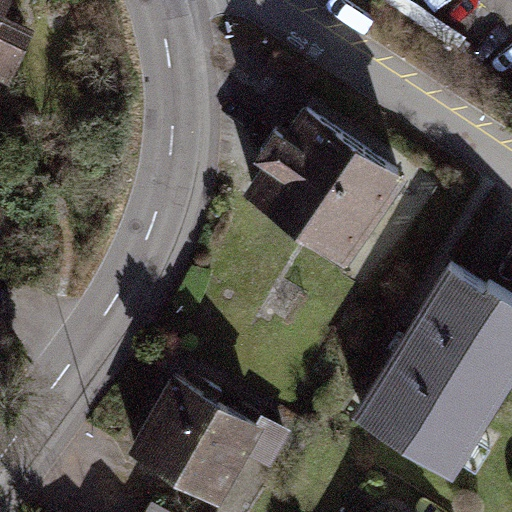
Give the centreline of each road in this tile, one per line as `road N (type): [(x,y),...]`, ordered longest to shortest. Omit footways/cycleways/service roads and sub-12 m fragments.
road 1 (secondary): [(154,0),(175,94),(174,139),(154,224),(100,326),(0,460)]
road 2 (residential): [(511,168),(244,0)]
